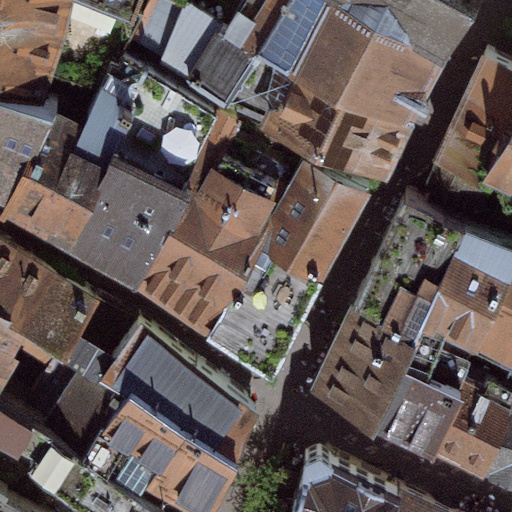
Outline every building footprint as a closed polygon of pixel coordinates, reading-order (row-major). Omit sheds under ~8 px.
[(138,1),(134,0),(0,0),(0,74),(38,88),(48,67),(96,84),(114,50),(122,54),(125,47),(119,44),(138,1)] [(183,0),(146,0),(145,3),(130,33),(163,53),(183,0)] [(455,0),(286,0),(284,5),(256,50),(253,54),(313,84),(322,65),(350,16),(381,32),(358,80),(406,100),(455,0)] [(198,73),(234,89),(253,54),(256,50),(222,34),(198,73)] [(485,170),(493,156),(511,118),(511,57),(484,45),(418,177),(482,207),(495,175),(485,170)] [(71,226),(135,264),(216,98),(125,47),(122,54),(114,50),(96,84),(87,105),(84,111),(117,128),(71,226)] [(378,155),(406,100),(358,80),(322,65),(313,84),(253,54),(234,89),(378,155)] [(87,105),(44,90),(38,88),(0,74),(0,190),(71,226),(117,128),(84,111),(87,105)] [(216,98),(135,264),(207,311),(303,143),(216,98)] [(511,118),(493,156),(511,165),(511,118)] [(303,143),(207,311),(273,353),(370,176),(334,158),(339,150),(308,136),(303,143)] [(409,187),(355,292),(420,324),(476,218),(409,187)] [(376,407),(434,434),(463,372),(479,331),(511,264),(511,233),(476,218),(420,324),(376,407)] [(0,301),(20,315),(45,331),(67,343),(96,292),(0,233),(0,301)] [(511,264),(479,331),(511,347),(511,264)] [(138,317),(96,292),(67,343),(87,358),(57,403),(38,390),(31,401),(50,414),(88,437),(93,427),(129,373),(109,358),(138,317)] [(376,407),(420,324),(355,292),(313,376),(376,407)] [(0,301),(0,348),(20,315),(0,301)] [(257,395),(138,317),(109,358),(129,373),(243,437),(257,395)] [(10,386),(31,401),(38,390),(67,343),(45,331),(10,386)] [(434,434),(488,460),(510,404),(511,398),(463,372),(434,434)] [(215,500),(243,437),(129,373),(93,427),(116,442),(127,422),(161,439),(152,464),(215,500)] [(0,416),(34,433),(50,414),(31,401),(10,386),(0,380),(0,416)] [(488,460),(511,471),(511,405),(510,404),(488,460)] [(60,469),(125,511),(211,511),(88,437),(50,414),(34,433),(27,441),(60,469)] [(386,511),(402,483),(316,437),(293,511),(386,511)] [(0,511),(60,511),(0,478),(0,511)] [(465,511),(402,483),(386,511),(465,511)]
